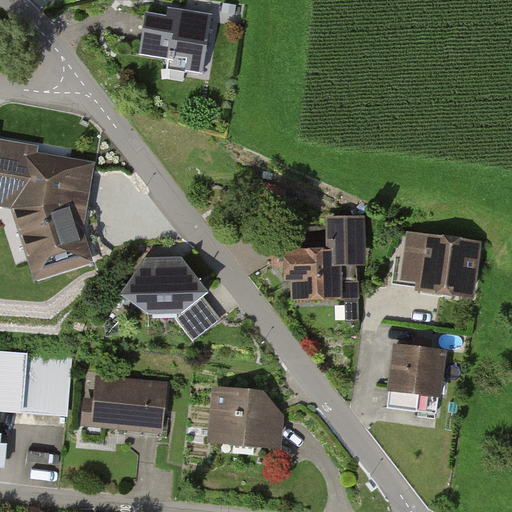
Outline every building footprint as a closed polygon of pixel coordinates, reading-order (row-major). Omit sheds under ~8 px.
[(178,21),(146,16),(140,53),(174,59),(175,55),(189,58),(188,69),(204,71),(212,17),(180,12),(178,21)] [(0,203),(23,207),(45,274),(89,260),(79,230),(90,168),(34,158),(35,151),(0,144),(0,203)] [(286,188),(257,181),(251,206),(280,213),(286,188)] [(355,255),(307,258),(309,303),(374,299),(373,274),(392,273),(389,219),(353,221),(355,255)] [(494,246),(423,239),(417,291),(488,298),(494,246)] [(147,262),(123,296),(151,315),(173,314),(195,342),(219,323),(200,300),(208,293),(182,259),(147,262)] [(450,351),(407,349),(404,398),(447,400),(450,351)] [(75,358),(0,352),(0,402),(18,404),(18,410),(71,414),(75,358)] [(166,386),(99,380),(97,403),(103,403),(101,425),(162,431),(166,386)] [(262,396),(219,392),(215,435),(277,441),(279,417),(262,396)]
